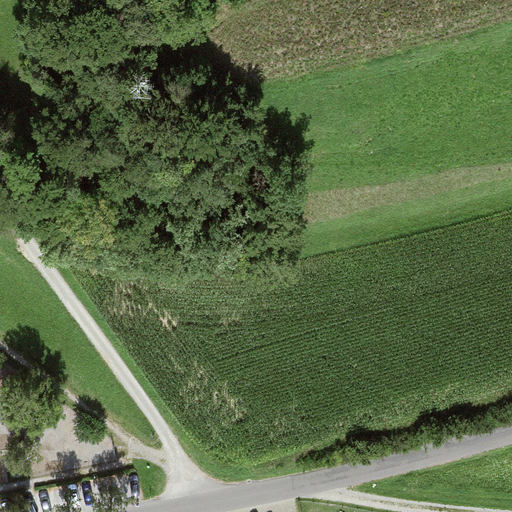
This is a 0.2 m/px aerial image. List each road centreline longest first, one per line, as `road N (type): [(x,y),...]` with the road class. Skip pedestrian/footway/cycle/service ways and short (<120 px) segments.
road 1 (residential): [(0,200),(167,437),(198,507)]
road 2 (unclassified): [(198,507),(511,433)]
road 3 (track): [(0,344),(183,471)]
road 4 (track): [(460,511),(305,486)]
